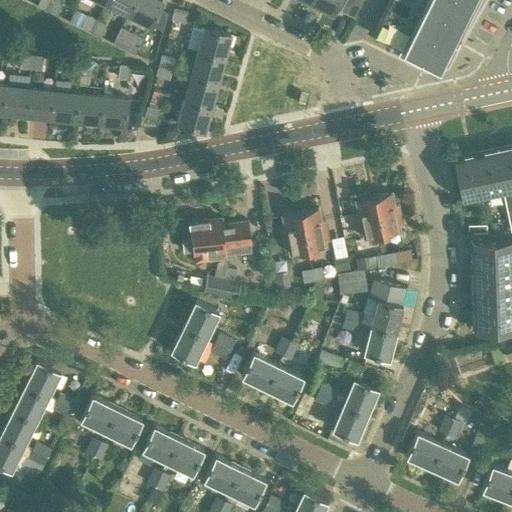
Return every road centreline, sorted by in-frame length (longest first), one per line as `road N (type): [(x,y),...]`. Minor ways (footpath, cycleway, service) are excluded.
road 1 (residential): [(16,314),(360,478)]
road 2 (residential): [(360,478),(436,289),(431,209),(411,114)]
road 3 (secondary): [(352,126),(120,172),(19,179)]
road 4 (residential): [(352,126),(341,78),(326,61),(206,0)]
road 5 (residential): [(16,314),(19,179)]
